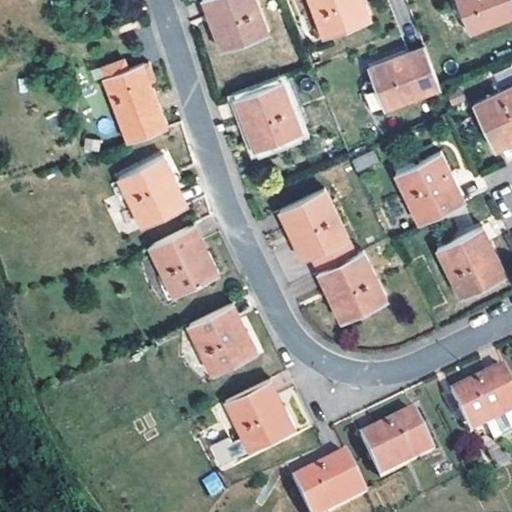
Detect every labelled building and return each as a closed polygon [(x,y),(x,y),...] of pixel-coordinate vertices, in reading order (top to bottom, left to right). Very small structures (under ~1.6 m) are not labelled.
[(209,0),(227,48),(273,32),(260,0),(209,0)] [(314,0),(329,37),(375,19),(367,0),(314,0)] [(511,0),(459,0),(473,33),(511,17),(511,0)] [(427,46),(371,67),(387,109),(444,88),(427,46)] [(132,142),(171,127),(164,107),(155,81),(160,77),(154,62),(148,62),(132,68),(129,59),(116,64),(114,62),(109,64),(108,67),(111,76),(109,77),(132,142)] [(285,81),(238,99),(242,109),(243,112),(251,109),(257,125),(249,128),(258,150),(305,132),(285,81)] [(511,87),(478,104),(495,140),(501,137),(511,131),(511,87)] [(243,112),(249,128),(257,125),(251,109),(243,112)] [(495,140),(500,149),(511,142),(511,131),(501,137),(495,140)] [(351,159),(357,172),(379,162),(373,149),(351,159)] [(445,151),(400,172),(423,222),(460,205),(454,192),(447,178),(456,174),(445,151)] [(169,155),(125,176),(148,226),(185,208),(172,182),(180,178),(169,155)] [(454,192),(460,205),(468,201),(456,174),(447,178),(454,192)] [(172,182),(185,208),(193,205),(180,178),(172,182)] [(304,232),(296,236),(307,258),(316,255),(324,272),(332,268),(360,254),(352,237),(329,188),(293,206),(304,232)] [(284,210),(296,236),(304,232),(293,206),(284,210)] [(199,223),(192,227),(206,254),(212,251),(199,223)] [(192,227),(154,245),(178,295),(223,273),(212,251),(206,254),(192,227)] [(499,254),(486,227),(477,231),(490,259),(499,254)] [(477,231),(445,247),(469,297),(511,277),(499,254),(490,259),(477,231)] [(360,254),(332,268),(345,293),(337,298),(348,320),(392,299),(369,249),(360,254)] [(332,268),(324,272),(337,298),(345,293),(332,268)] [(237,302),(231,305),(237,317),(244,332),(250,329),(237,302)] [(231,305),(192,324),(216,374),(262,352),(250,329),(244,332),(237,317),(231,305)] [(511,370),(511,368),(456,395),(475,434),(492,427),(499,443),(511,436),(511,370)] [(274,379),(267,383),(281,411),(288,407),(274,379)] [(267,383),(230,401),(254,448),(298,427),(288,407),(281,411),(267,383)] [(420,412),(366,439),(385,479),(439,453),(420,412)] [(209,445),(219,466),(239,457),(230,436),(209,445)] [(352,454),(298,481),(313,511),(334,511),(372,494),(352,454)] [(200,479),(211,496),(225,488),(214,470),(200,479)]
